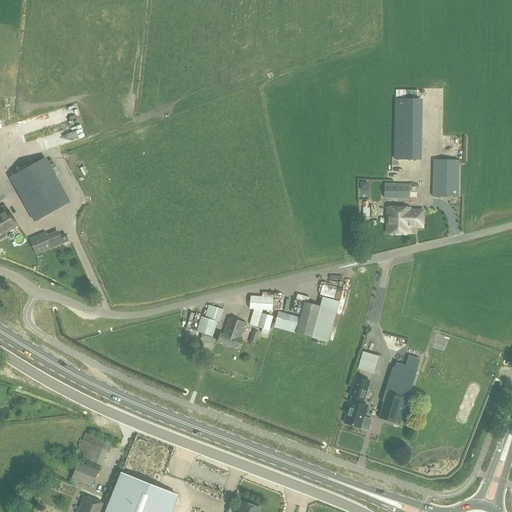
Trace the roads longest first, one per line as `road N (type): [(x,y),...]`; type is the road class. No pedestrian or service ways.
road 1 (unclassified): [(36,292),(109,314),(149,313),(511,224)]
road 2 (primary): [(385,500),(153,411),(0,331)]
road 3 (unclassified): [(361,511),(120,418),(4,355)]
